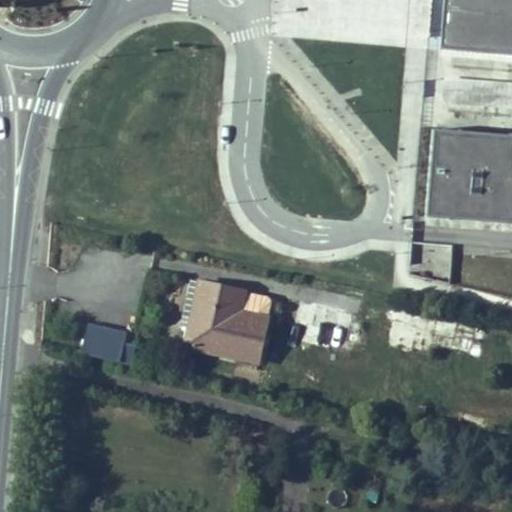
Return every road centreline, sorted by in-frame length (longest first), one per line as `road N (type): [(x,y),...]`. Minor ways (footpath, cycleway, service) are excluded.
road 1 (primary): [(0,398),(19,171)]
road 2 (primary): [(19,171),(79,37)]
